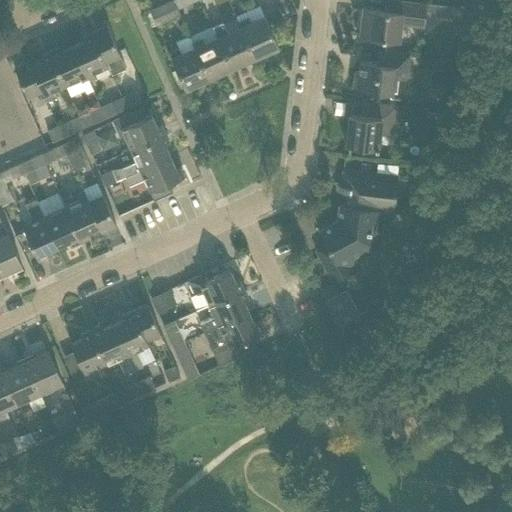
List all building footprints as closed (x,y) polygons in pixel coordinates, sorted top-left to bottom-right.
[(177,9),(173,0),(170,0),(149,10),(156,25),(179,14),(177,9)] [(173,0),(177,9),(196,0),(173,0)] [(425,3),(404,0),(391,0),(390,10),(362,7),(359,35),(379,37),(399,40),(401,23),(422,26),(425,3)] [(236,22),(238,27),(240,26),(254,57),(278,46),(264,15),(250,21),(248,16),(238,21),(236,22)] [(222,20),(212,25),(231,67),(254,57),(240,26),(238,27),(227,32),(222,20)] [(106,25),(88,33),(103,68),(108,66),(106,61),(120,55),(106,25)] [(212,25),(189,35),(208,78),(231,67),(212,25)] [(84,41),(71,46),(87,80),(95,77),(93,72),(103,68),(88,33),(82,36),(84,41)] [(208,78),(189,35),(175,41),(178,48),(168,52),(184,88),(208,78)] [(59,46),(51,50),(67,85),(80,79),(82,82),(87,80),(71,46),(61,51),(59,46)] [(42,59),(34,63),(50,97),(53,96),(51,92),(67,85),(51,50),(40,55),(42,59)] [(352,87),(392,92),(394,77),(405,78),(408,54),(384,51),(383,63),(360,60),(358,71),(354,71),(352,87)] [(50,97),(34,63),(31,64),(29,59),(14,66),(22,85),(27,97),(42,90),(46,99),(50,97)] [(125,94),(130,106),(141,101),(136,89),(125,94)] [(345,145),(365,147),(376,149),(378,132),(392,134),(395,106),(382,104),(362,101),(360,114),(349,113),(345,145)] [(111,102),(99,107),(103,118),(116,112),(111,102)] [(124,134),(130,149),(165,133),(160,123),(156,125),(151,114),(147,115),(143,106),(112,120),(119,136),(124,134)] [(99,107),(80,115),(85,126),(103,118),(99,107)] [(80,115),(61,123),(67,135),(85,126),(80,115)] [(67,135),(61,123),(46,130),(51,142),(67,135)] [(82,135),(90,154),(102,149),(93,130),(82,135)] [(121,167),(125,176),(170,156),(165,145),(169,143),(165,133),(130,149),(136,161),(121,167)] [(72,139),(62,144),(67,155),(77,150),(72,139)] [(67,155),(62,144),(51,149),(56,160),(67,155)] [(440,166),(442,154),(430,152),(428,164),(440,166)] [(170,156),(125,176),(129,185),(144,179),(149,191),(184,176),(179,165),(175,167),(170,156)] [(30,158),(20,163),(25,173),(35,169),(30,158)] [(25,173),(20,163),(8,168),(0,171),(0,202),(1,205),(12,200),(5,182),(13,179),(25,173)] [(393,211),(397,175),(343,169),(341,185),(335,184),(334,191),(346,192),(345,204),(339,203),(337,220),(318,230),(326,244),(315,250),(332,282),(351,272),(347,266),(380,248),(384,210),(393,211)] [(100,174),(105,186),(115,181),(110,170),(100,174)] [(115,181),(105,186),(110,197),(120,192),(115,181)] [(57,191),(36,200),(57,245),(68,241),(70,245),(80,241),(65,207),(57,191)] [(79,200),(65,207),(80,241),(90,236),(88,231),(98,227),(99,227),(87,201),(88,201),(85,192),(77,196),(79,200)] [(102,195),(88,201),(87,201),(99,227),(98,227),(100,231),(101,231),(116,224),(113,218),(107,206),(102,195)] [(57,245),(36,200),(35,197),(25,202),(33,221),(22,226),(29,241),(37,259),(48,255),(46,250),(57,245)] [(7,233),(0,236),(0,274),(21,265),(7,233)] [(406,240),(397,257),(414,265),(422,248),(406,240)] [(196,310),(209,305),(209,304),(243,289),(239,279),(234,281),(229,269),(203,281),(201,274),(187,280),(194,294),(190,296),(196,310)] [(199,323),(204,332),(248,312),(243,301),(248,299),(243,289),(209,304),(209,305),(214,316),(199,323)] [(168,290),(151,297),(157,312),(174,304),(168,290)] [(346,291),(325,302),(331,314),(346,345),(367,328),(346,291)] [(147,303),(132,310),(146,340),(160,334),(147,303)] [(124,319),(113,324),(129,359),(129,358),(135,356),(133,352),(148,345),(146,340),(132,310),(122,314),(124,319)] [(248,312),(204,332),(213,353),(263,331),(258,321),(253,323),(248,312)] [(100,324),(90,328),(106,364),(118,359),(124,373),(134,369),(129,358),(129,359),(113,324),(102,329),(100,324)] [(106,364),(90,328),(80,333),(82,337),(70,343),(79,361),(86,378),(93,375),(91,371),(106,364)] [(167,335),(173,346),(183,341),(178,330),(167,335)] [(183,341),(173,346),(188,379),(198,374),(183,341)] [(47,350),(25,360),(39,392),(62,381),(47,350)] [(25,360),(3,370),(17,402),(39,392),(25,360)] [(165,371),(169,381),(180,377),(175,366),(165,371)] [(3,370),(0,371),(0,409),(17,402),(3,370)] [(150,377),(139,382),(144,392),(155,387),(150,377)] [(139,382),(118,391),(123,402),(144,392),(139,382)] [(123,402),(118,391),(96,401),(101,411),(123,402)] [(58,397),(65,412),(74,409),(67,393),(58,397)] [(22,413),(30,429),(38,425),(30,409),(22,413)] [(9,418),(0,422),(7,438),(16,434),(9,418)]
